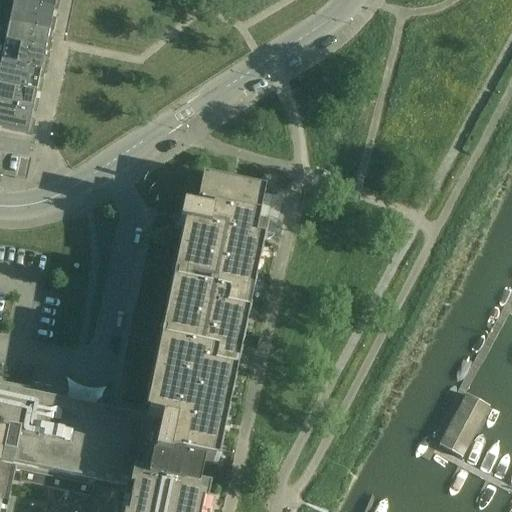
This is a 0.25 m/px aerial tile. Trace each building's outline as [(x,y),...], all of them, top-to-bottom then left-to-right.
[(13,0),(13,4),(53,12),(53,13),(56,14),(59,0),(13,0)] [(13,4),(8,24),(48,33),(52,34),(55,20),(51,20),(53,13),(53,12),(13,4)] [(8,24),(4,45),(44,53),(44,54),(48,55),(51,41),(47,40),(48,33),(8,24)] [(4,45),(0,64),(0,65),(40,73),(39,74),(44,75),(46,61),(42,60),(44,54),(44,53),(4,45)] [(0,65),(0,86),(35,93),(35,94),(39,95),(42,82),(38,81),(39,74),(40,73),(0,65)] [(0,86),(0,107),(31,114),(31,115),(35,116),(38,102),(34,101),(35,94),(35,93),(0,86)] [(0,129),(31,136),(34,122),(29,122),(31,115),(31,114),(0,107),(0,129)] [(199,511),(201,506),(204,507),(208,490),(196,487),(201,465),(211,467),(258,242),(241,239),(244,226),(255,228),(262,196),(262,194),(201,182),(194,214),(180,210),(180,211),(176,227),(185,229),(145,419),(145,422),(105,414),(104,414),(105,411),(80,405),(79,408),(36,399),(26,397),(0,391),(0,511),(6,485),(0,483),(0,463),(10,466),(9,472),(23,475),(22,483),(88,497),(90,489),(116,495),(129,498),(128,506),(126,511),(199,511)] [(282,200),(262,196),(255,228),(244,226),(241,239),(258,242),(264,243),(265,243),(274,237),(282,200)] [(461,463),(489,409),(466,397),(438,451),(461,463)]
